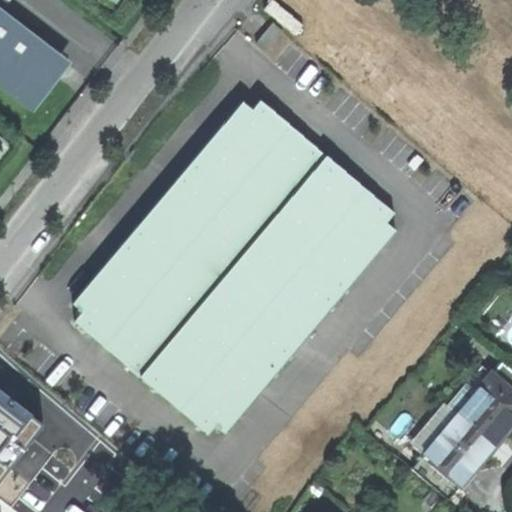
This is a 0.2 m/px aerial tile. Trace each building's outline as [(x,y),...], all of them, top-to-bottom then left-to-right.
[(0,10),(0,87),(35,113),(72,64),(30,33),(0,10)] [(258,46),(267,54),(285,32),(275,24),(258,46)] [(250,92),(76,304),(84,310),(74,321),(221,442),(405,219),(250,92)] [(0,158),(12,143),(0,134),(0,158)] [(511,372),(501,363),(490,376),(480,367),(413,448),(423,457),(411,471),(446,500),(476,466),(510,426),(511,423),(511,372)]
